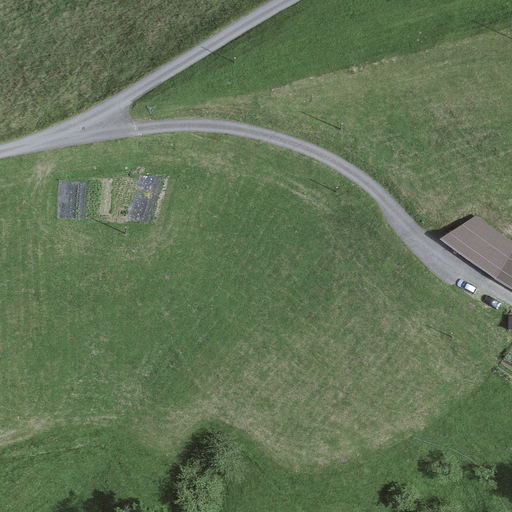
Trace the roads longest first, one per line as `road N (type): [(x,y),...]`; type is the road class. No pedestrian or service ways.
road 1 (track): [(72,132),(215,125),(284,140),(349,169),(452,269),(511,310)]
road 2 (unclassified): [(287,0),(72,132),(0,151)]
